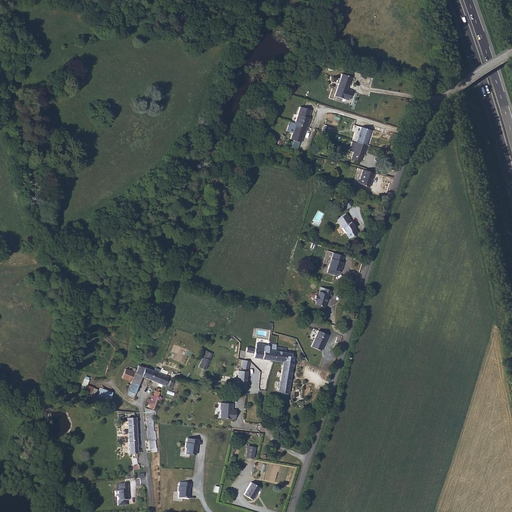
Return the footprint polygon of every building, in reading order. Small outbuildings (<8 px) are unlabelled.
[(351,74),(341,71),(334,94),(348,98),(351,89),(345,87),(346,85),(348,85),(351,74)] [(302,129),(297,145),(308,148),(311,137),(312,137),(315,128),(314,128),(317,116),(306,112),(301,129),(302,129)] [(370,129),(359,126),(350,158),(359,161),(361,155),(362,155),(370,129)] [(372,177),(374,172),(362,168),(357,182),(369,185),(371,177),(372,177)] [(347,199),(340,203),(346,212),(352,208),(347,199)] [(357,235),(345,216),(336,222),(349,241),(357,235)] [(346,262),(348,256),(337,253),(335,259),(337,260),(336,263),(334,264),(331,273),(340,276),(342,274),(344,267),(346,266),(347,262),(346,262)] [(332,294),(333,290),(327,288),(325,292),(321,291),(320,293),(318,294),(317,299),(318,301),(318,304),(327,306),(330,294),(332,294)] [(331,334),(321,331),(316,348),(326,351),(331,334)] [(263,359),(266,344),(258,342),(257,348),(248,347),(246,356),(263,359)] [(263,359),(276,361),(278,346),(266,344),(263,359)] [(293,355),(294,352),(287,351),(288,347),(278,346),(276,361),(285,362),(282,382),(283,382),(281,393),(283,393),(282,397),(289,398),(295,355),(293,355)] [(206,350),(198,366),(205,369),(213,353),(206,350)] [(154,371),(138,364),(137,368),(134,367),(133,370),(126,368),(122,377),(131,380),(131,382),(139,385),(142,377),(151,380),(154,371)] [(235,379),(234,386),(234,388),(236,388),(246,390),(249,370),(244,369),(240,369),(238,379),(235,379)] [(170,377),(154,371),(151,380),(166,386),(169,378),(170,377)] [(94,386),(87,384),(90,377),(86,375),(80,392),(92,395),(94,386)] [(139,385),(131,382),(126,393),(134,397),(139,385)] [(100,387),(95,400),(108,405),(113,392),(100,387)] [(149,404),(156,407),(159,398),(155,397),(153,396),(149,404)] [(232,402),(220,401),(219,408),(221,408),(220,417),(235,418),(235,410),(232,409),(232,402)] [(156,407),(149,404),(145,412),(153,413),(154,410),(156,407)] [(127,418),(128,447),(129,454),(137,454),(135,419),(127,418)] [(151,419),(145,418),(149,442),(156,441),(151,419)] [(183,448),(182,453),(193,454),(194,443),(196,443),(196,439),(184,437),(184,442),(183,442),(182,447),(183,448)] [(152,450),(152,453),(157,452),(156,441),(149,442),(146,442),(147,450),(152,450)] [(258,460),(259,458),(260,448),(254,447),(252,459),(258,460)] [(175,493),(175,498),(186,499),(187,488),(188,488),(188,483),(176,482),(176,487),(175,487),(175,492),(175,493)] [(129,484),(119,484),(119,491),(115,491),(116,498),(117,497),(118,506),(127,505),(127,500),(126,500),(126,498),(129,498),(128,491),(129,491),(129,484)] [(267,492),(256,489),(251,504),(262,507),(267,492)]
